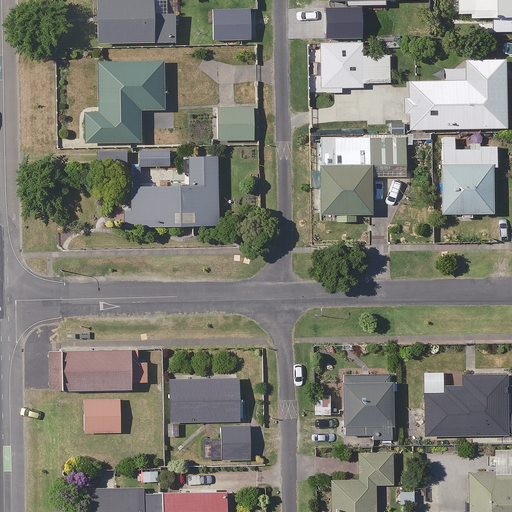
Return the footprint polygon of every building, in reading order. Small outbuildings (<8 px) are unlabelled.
[(174,43),(174,19),(153,18),(153,0),(98,0),(98,42),(174,43)] [(511,0),(457,0),(457,20),(496,21),(496,31),(511,31),(511,0)] [(248,19),(221,19),(221,41),(248,41),(248,19)] [(362,63),(363,45),(322,44),(321,88),(378,90),(379,63),(362,63)] [(465,61),(441,81),(409,81),(409,130),(506,131),(507,61),(465,61)] [(164,112),(163,65),(100,65),(100,114),(86,114),(86,144),(139,144),(139,112),(164,112)] [(256,142),(257,109),(215,109),(215,142),(256,142)] [(441,214),(461,215),(461,220),(472,220),(473,215),(491,216),(493,171),(497,171),(497,149),(456,148),(456,137),(443,136),(441,214)] [(408,171),(409,139),(328,138),(322,138),(322,169),(321,216),(337,216),(337,224),(353,225),(353,216),(370,216),(371,170),(408,171)] [(168,150),(141,149),(141,167),(168,168),(168,150)] [(219,227),(218,160),(189,160),(190,190),(128,191),(129,228),(219,227)] [(130,363),(130,353),(50,355),(50,392),(129,391),(129,384),(147,384),(147,363),(130,363)] [(426,436),(511,438),(511,393),(506,393),(507,379),(464,378),(464,387),(445,386),(445,395),(427,395),(426,436)] [(393,380),(343,379),(343,435),(373,435),(373,440),(392,440),(393,380)] [(218,424),(240,425),(241,383),(169,380),(168,422),(218,424)] [(121,433),(120,397),(85,398),(86,434),(121,433)] [(240,425),(218,424),(218,440),(204,439),(203,463),(259,464),(260,425),(240,425)] [(396,470),(392,470),(392,454),(359,454),(359,481),(333,481),(332,511),(392,511),(392,487),(396,487),(396,470)] [(511,511),(511,455),(498,455),(498,473),(471,473),(470,511),(511,511)] [(160,511),(161,493),(119,492),(119,479),(97,479),(97,492),(88,492),(87,511),(160,511)] [(161,493),(160,511),(229,511),(229,493),(161,493)]
